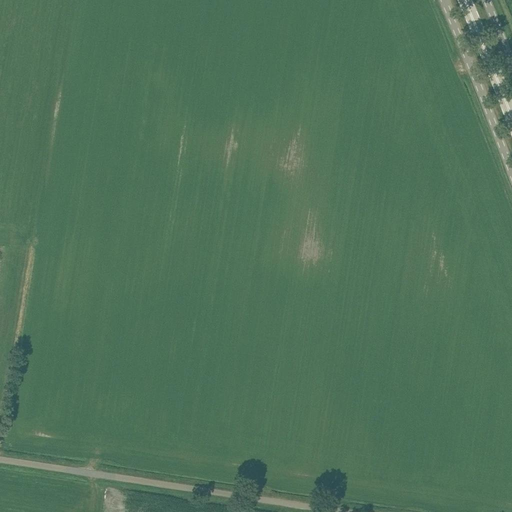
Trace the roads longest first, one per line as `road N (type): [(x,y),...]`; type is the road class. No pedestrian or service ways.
road 1 (unclassified): [(0,459),(353,511)]
road 2 (unclassified): [(511,168),(442,0)]
